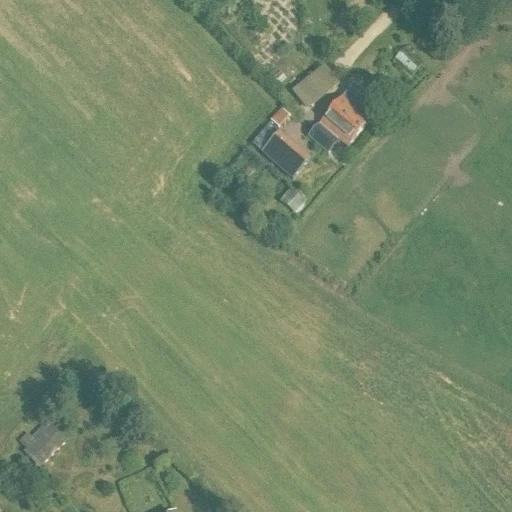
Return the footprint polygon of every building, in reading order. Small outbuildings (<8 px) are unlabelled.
[(459,32),(441,16),(431,27),(448,43),(459,32)] [(371,122),(343,98),(320,125),(324,129),(321,133),(316,130),(306,141),(323,158),(334,145),(330,142),(334,137),(347,149),(371,122)] [(261,156),(261,157),(268,163),(287,141),(280,135),(276,139),(261,156)] [(303,155),(284,177),(292,184),(311,162),(303,155)] [(290,191),(279,205),(292,215),(303,201),(290,191)] [(41,469),(68,443),(51,426),(33,443),(27,436),(20,443),(26,450),(24,452),(41,469)]
